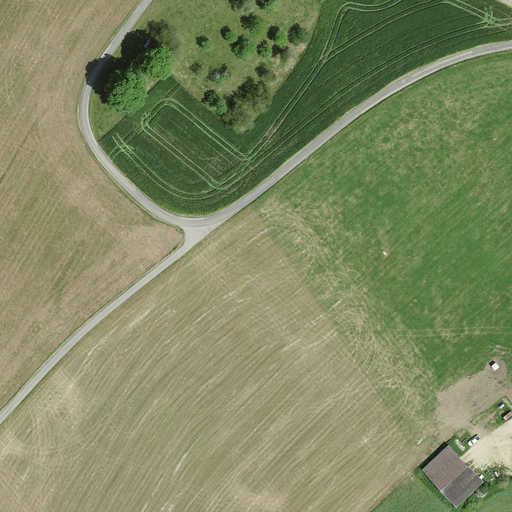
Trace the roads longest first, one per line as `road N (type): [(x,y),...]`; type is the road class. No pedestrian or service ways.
road 1 (unclassified): [(201,225),(230,214),(385,95),(430,71),(511,47)]
road 2 (unclassified): [(153,0),(86,89),(85,128),(139,198),(176,221),(201,225)]
road 3 (unclassified): [(201,225),(191,244),(82,334),(0,422)]
